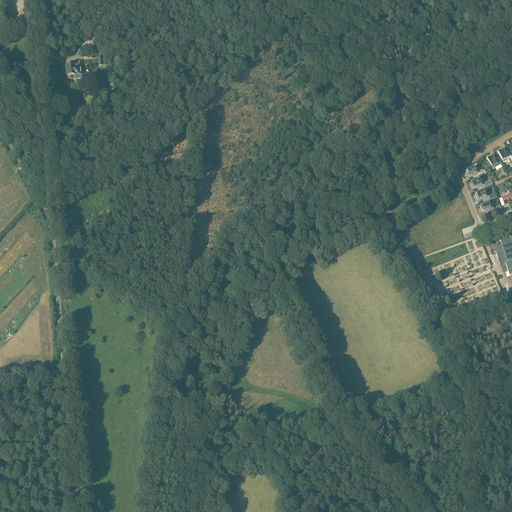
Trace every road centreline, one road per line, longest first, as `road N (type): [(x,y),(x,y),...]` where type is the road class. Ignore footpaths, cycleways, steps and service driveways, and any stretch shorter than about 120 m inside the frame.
road 1 (unclassified): [(76,511),(50,213)]
road 2 (unclassified): [(50,213),(32,0)]
road 3 (residential): [(479,228),(457,168),(511,134)]
